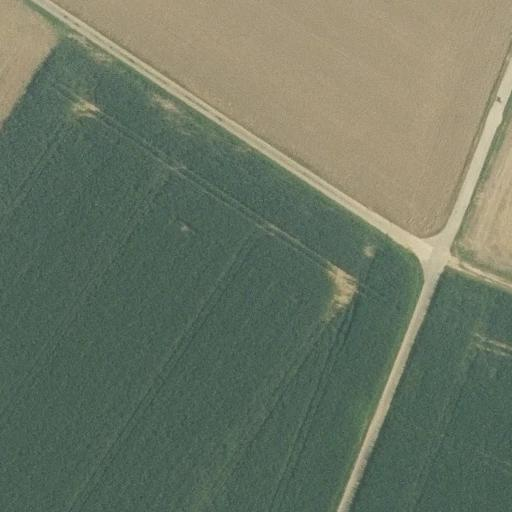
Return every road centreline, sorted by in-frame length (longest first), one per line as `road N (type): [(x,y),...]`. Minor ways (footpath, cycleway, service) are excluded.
road 1 (track): [(42,0),(437,262),(341,511)]
road 2 (track): [(511,67),(437,262),(511,291)]
